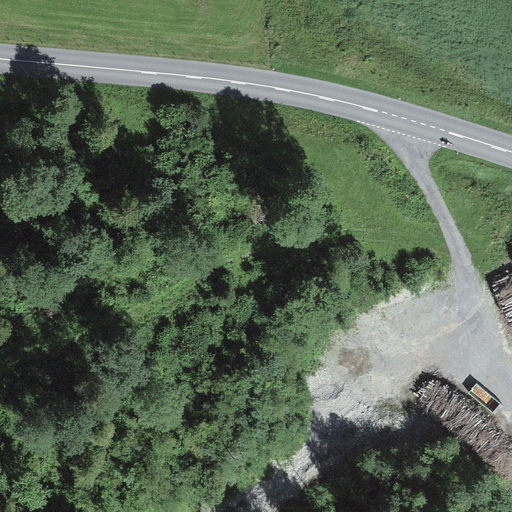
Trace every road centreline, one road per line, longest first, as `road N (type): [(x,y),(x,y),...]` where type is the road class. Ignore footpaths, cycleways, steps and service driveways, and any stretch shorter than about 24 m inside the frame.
road 1 (tertiary): [(0,60),(273,85),(511,153)]
road 2 (unknown): [(0,188),(253,511)]
road 3 (track): [(379,114),(459,242),(511,391)]
